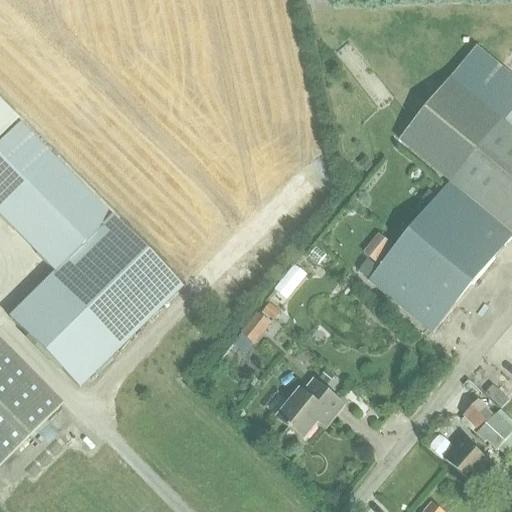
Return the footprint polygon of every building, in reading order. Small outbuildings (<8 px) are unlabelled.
[(450,183),(511,108),(511,77),(479,50),(402,144),(450,183)] [(0,103),(0,132),(14,118),(0,103)] [(511,108),(450,183),(511,234),(511,108)] [(18,124),(0,141),(0,219),(56,276),(113,219),(18,124)] [(365,160),(359,167),(366,174),(373,168),(365,160)] [(511,238),(511,234),(450,183),(368,282),(433,335),(511,238)] [(114,220),(56,277),(55,277),(11,320),(81,391),(183,290),(114,220)] [(378,238),(363,256),(377,268),(392,249),(378,238)] [(273,304),(266,312),(277,321),(284,313),(273,304)] [(244,335),(258,346),(274,326),(259,315),(244,335)] [(0,471),(63,409),(0,345),(0,471)] [(325,373),(319,380),(326,386),(332,379),(325,373)] [(334,425),(347,409),(317,384),(307,397),(304,394),(280,422),(306,444),(327,419),(334,425)] [(492,387),(485,395),(499,408),(507,401),(492,387)] [(497,453),(511,437),(511,430),(497,417),(496,418),(479,402),(464,418),(480,434),(479,436),(497,453)] [(452,454),(445,462),(472,486),(473,484),(475,486),(484,475),(483,473),(491,465),(464,441),(462,443),(459,441),(450,452),(452,454)]
